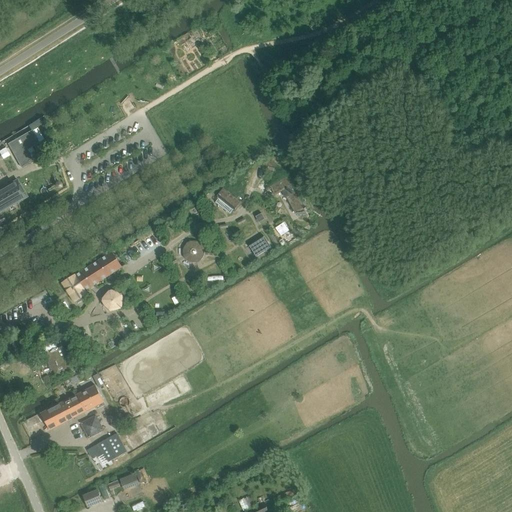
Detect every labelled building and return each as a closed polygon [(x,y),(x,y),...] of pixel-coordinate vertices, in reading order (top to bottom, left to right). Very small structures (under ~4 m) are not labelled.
[(222,56),(230,51),(219,34),(212,38),(222,56)] [(32,130),(8,143),(21,167),(33,160),(26,149),(39,142),(32,130)] [(287,177),(270,186),(275,195),(286,189),(289,195),(286,197),(296,214),(305,209),(295,192),(292,186),(287,177)] [(0,212),(26,197),(17,181),(0,190),(0,212)] [(223,189),(217,197),(236,212),(242,203),(223,189)] [(262,213),(256,217),(259,223),(265,219),(262,213)] [(211,236),(206,240),(209,245),(215,241),(211,236)] [(264,237),(249,246),(257,257),(271,248),(264,237)] [(183,250),(183,252),(183,253),(183,254),(183,255),(184,256),(184,257),(185,258),(186,259),(187,260),(187,261),(188,261),(190,262),(191,262),(192,263),(193,263),(194,263),(196,262),(197,262),(198,262),(199,261),(200,261),(201,260),(202,259),(202,258),(203,257),(204,256),(204,255),(204,254),(204,252),(204,251),(204,250),(204,249),(204,248),(203,246),(202,245),(202,244),(201,244),(200,243),(199,242),(198,242),(197,241),(195,241),(194,241),(193,241),(192,241),(190,242),(189,242),(188,242),(187,243),(186,244),(186,245),(185,246),(184,247),(184,248),(183,249),(183,250)] [(112,252),(75,276),(85,291),(122,267),(112,252)] [(75,275),(62,283),(75,302),(76,301),(77,303),(78,303),(81,301),(82,300),(81,298),(88,294),(85,291),(75,276),(75,275)] [(110,291),(101,302),(108,313),(121,310),(122,297),(110,291)] [(54,341),(39,347),(42,355),(47,353),(49,360),(56,376),(67,372),(67,371),(71,370),(71,371),(81,367),(74,351),(65,354),(64,353),(65,352),(63,347),(57,349),(57,348),(54,341)] [(99,388),(104,386),(98,374),(93,376),(99,388)] [(50,431),(96,407),(97,410),(106,405),(96,385),(41,413),(50,431)] [(96,416),(82,424),(89,438),(103,430),(96,416)] [(117,433),(93,447),(98,455),(99,457),(105,454),(109,462),(128,452),(117,433)] [(92,458),(98,455),(93,447),(88,450),(92,458)] [(140,483),(145,481),(141,470),(136,472),(140,483)] [(139,485),(135,473),(120,479),(125,490),(139,485)] [(111,491),(120,487),(118,481),(108,484),(111,491)] [(269,511),(268,509),(297,495),(294,489),(247,511),(269,511)] [(97,491),(83,496),(88,507),(102,501),(97,491)] [(256,505),(251,496),(240,501),(244,511),(256,505)]
